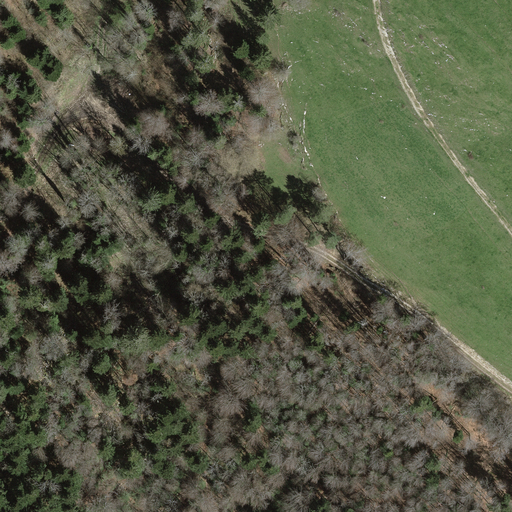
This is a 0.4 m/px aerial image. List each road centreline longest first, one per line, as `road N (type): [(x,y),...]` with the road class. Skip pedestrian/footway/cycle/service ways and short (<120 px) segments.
road 1 (track): [(511,390),(350,269),(227,217),(105,119),(83,115),(63,126)]
road 2 (track): [(376,0),(386,46),(420,114),(511,236)]
